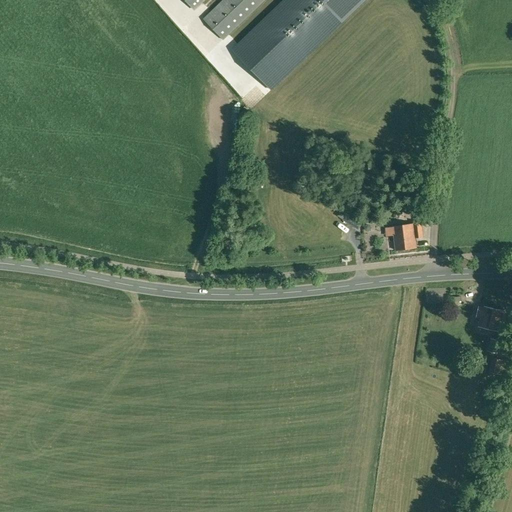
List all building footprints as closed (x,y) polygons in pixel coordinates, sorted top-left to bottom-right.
[(203,0),(185,0),(194,9),(201,2),(203,0)] [(223,0),(211,12),(204,19),(223,40),(230,33),(264,0),(223,0)] [(284,0),(232,50),(271,90),(364,0),(284,0)] [(239,141),(240,131),(225,130),(224,140),(239,141)] [(426,216),(425,195),(416,195),(416,216),(426,216)] [(415,238),(423,237),(421,223),(393,226),(396,250),(417,248),(415,238)] [(490,329),(494,309),(484,307),(484,308),(479,307),(478,314),(481,315),(478,326),(490,329)] [(504,311),(494,309),(490,329),(499,331),(502,321),(504,321),(506,313),(504,312),(504,311)] [(506,356),(509,344),(491,339),(487,351),(506,356)] [(499,375),(503,361),(492,358),(488,372),(499,375)]
